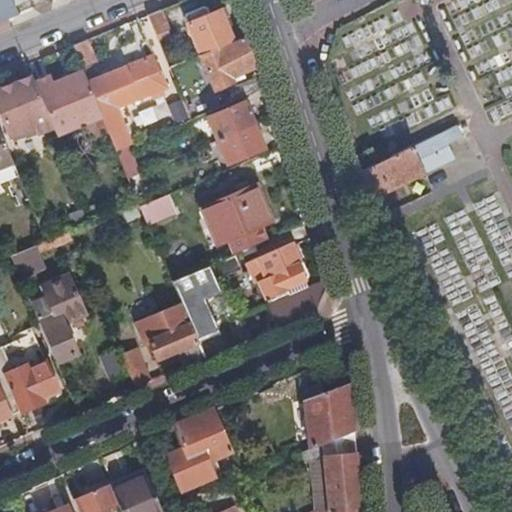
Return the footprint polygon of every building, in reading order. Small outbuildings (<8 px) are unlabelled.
[(37,7),(52,1),(50,0),(0,0),(0,22),(10,18),(37,7)] [(192,35),(200,56),(234,41),(224,18),(228,15),(225,9),(210,15),(208,9),(204,7),(187,14),(185,19),(190,29),(186,31),(189,37),(192,35)] [(171,36),(161,10),(149,15),(159,41),(171,36)] [(230,77),(254,68),(251,58),(244,37),(234,41),(200,56),(215,90),(232,82),(230,77)] [(97,63),(88,41),(74,46),(83,69),(97,63)] [(160,72),(153,56),(89,83),(96,99),(160,72)] [(170,68),(175,81),(181,79),(176,66),(170,68)] [(65,80),(74,76),(71,71),(63,75),(65,80)] [(96,99),(89,83),(84,72),(74,76),(65,80),(55,84),(52,77),(36,84),(53,126),(57,135),(86,124),(103,117),(96,99)] [(117,152),(129,146),(133,145),(117,109),(167,88),(160,72),(96,99),(103,117),(109,133),(117,152)] [(36,84),(33,77),(0,90),(0,93),(1,97),(0,96),(0,107),(12,136),(35,127),(38,133),(53,126),(36,84)] [(234,102),(261,91),(257,77),(229,89),(234,102)] [(218,141),(254,126),(244,104),(209,119),(218,141)] [(175,127),(192,120),(187,109),(182,111),(184,116),(173,121),(175,127)] [(109,133),(103,117),(86,124),(93,140),(109,133)] [(0,167),(14,162),(0,126),(0,167)] [(263,148),(254,126),(218,141),(228,164),(263,148)] [(377,164),(360,172),(369,200),(371,200),(454,160),(447,146),(461,139),(457,129),(436,138),(435,137),(377,164)] [(360,172),(377,164),(370,149),(364,152),(360,145),(353,149),(360,172)] [(117,152),(128,180),(140,175),(129,146),(117,152)] [(235,254),(266,240),(261,227),(272,222),(256,185),(201,210),(218,246),(229,241),(235,254)] [(176,213),(168,195),(140,207),(148,225),(176,213)] [(294,246),(293,242),(247,262),(256,283),(259,282),(265,299),(273,301),(289,294),(287,289),(307,280),(308,274),(303,262),(301,263),(300,260),(304,258),(299,244),(294,246)] [(45,269),(35,246),(11,257),(21,279),(45,269)] [(215,281),(216,282),(242,269),(235,254),(209,266),(215,281)] [(179,297),(216,282),(215,281),(209,266),(172,282),(179,297)] [(29,300),(57,363),(74,356),(61,325),(66,323),(87,313),(70,275),(42,288),(44,293),(29,300)] [(326,288),(323,280),(248,314),(257,337),(266,333),(316,311),(326,288)] [(183,307),(199,343),(218,335),(203,299),(183,307)] [(190,366),(205,359),(199,343),(183,307),(182,304),(136,324),(145,345),(150,343),(158,360),(182,349),(190,366)] [(61,325),(74,356),(79,353),(66,323),(61,325)] [(0,355),(0,385),(11,411),(14,417),(46,403),(44,398),(59,392),(36,340),(0,355)] [(137,389),(151,383),(134,344),(120,350),(137,389)] [(352,413),(349,384),(327,392),(324,384),(305,391),(310,449),(322,444),(354,431),(352,413)] [(0,421),(7,419),(5,414),(11,411),(0,385),(0,421)] [(233,452),(215,409),(175,426),(185,450),(167,458),(183,492),(222,475),(216,459),(233,452)] [(356,453),(354,431),(322,444),(323,457),(356,453)] [(358,479),(356,453),(323,457),(329,511),(320,511),(316,511),(347,511),(362,507),(358,479)] [(162,511),(146,473),(112,488),(118,504),(121,511),(162,511)] [(112,488),(108,480),(89,488),(91,493),(75,500),(79,511),(102,511),(118,504),(112,488)]
